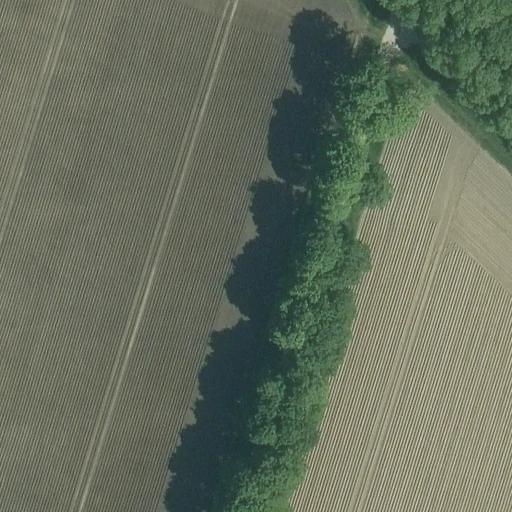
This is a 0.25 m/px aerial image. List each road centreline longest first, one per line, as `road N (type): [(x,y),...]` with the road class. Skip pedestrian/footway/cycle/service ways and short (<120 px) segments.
road 1 (unclassified): [(253,511),(401,7)]
road 2 (unclassified): [(511,102),(401,7)]
